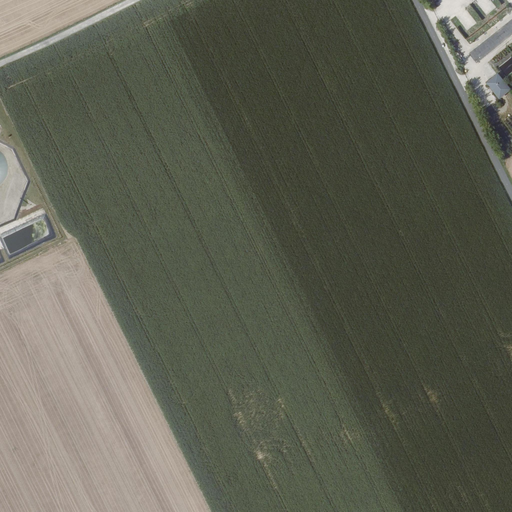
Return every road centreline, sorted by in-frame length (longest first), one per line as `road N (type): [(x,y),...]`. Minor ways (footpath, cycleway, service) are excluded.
road 1 (tertiary): [(414,0),(511,195)]
road 2 (track): [(0,63),(139,0)]
